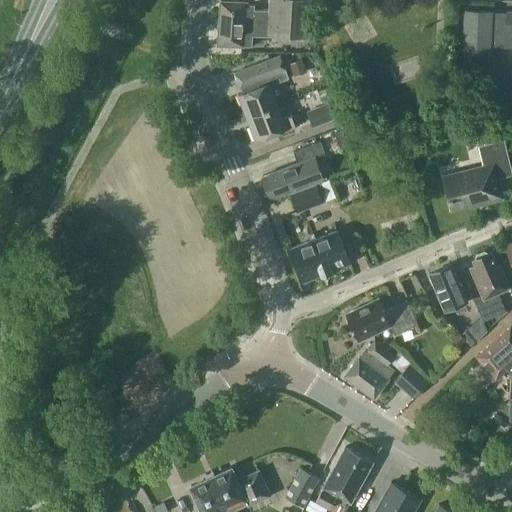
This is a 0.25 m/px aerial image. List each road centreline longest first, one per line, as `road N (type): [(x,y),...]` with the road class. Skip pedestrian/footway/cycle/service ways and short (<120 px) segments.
road 1 (unclassified): [(278,309),(269,262),(203,94),(194,41),(200,0)]
road 2 (tertiary): [(0,504),(68,475),(223,376),(265,369)]
road 3 (tertiary): [(265,369),(301,380),(387,435),(511,498)]
road 4 (residential): [(278,309),(310,306),(511,223)]
